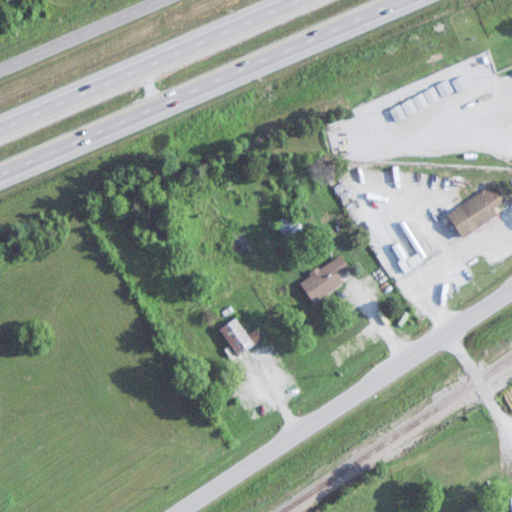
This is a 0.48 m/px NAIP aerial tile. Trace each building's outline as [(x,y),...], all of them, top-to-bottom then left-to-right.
[(443,98),(467,86),(462,74),(437,86),(443,98)] [(406,117),(440,100),(435,88),(401,105),(406,117)] [(502,177),(511,190),(511,199),(502,205),(507,211),(473,236),(468,230),(456,213),(502,177)] [(303,228),(293,212),(276,223),(286,239),(303,228)] [(349,251),(361,270),(352,276),(355,283),(324,301),(308,278),(349,251)] [(264,342),(248,354),(228,325),(245,314),(264,342)]
